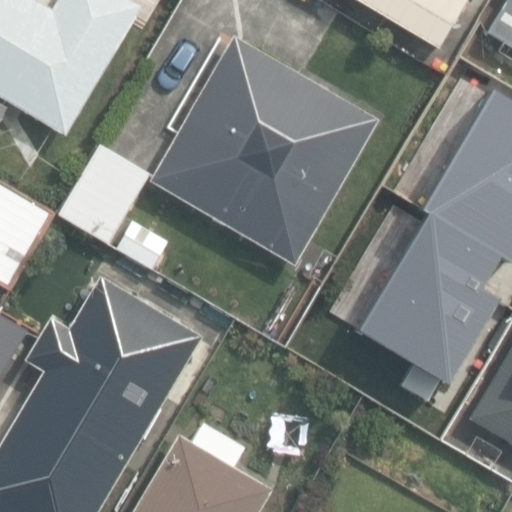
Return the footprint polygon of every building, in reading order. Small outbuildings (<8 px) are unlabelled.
[(0,0),(0,94),(64,132),(139,6),(129,0),(58,0),(52,10),(34,0),(0,0)] [(357,0),(437,47),(464,0),(357,0)] [(511,0),(506,0),(489,30),(511,43),(511,0)] [(151,179),(293,262),(375,120),(234,38),(151,179)] [(422,134),(371,220),(397,236),(412,211),(422,217),(458,156),(422,134)] [(58,213),(106,242),(147,173),(99,144),(58,213)] [(0,284),(9,290),(54,213),(0,181),(0,284)] [(0,511),(94,511),(199,336),(100,277),(0,445),(0,511)] [(511,347),(471,417),(511,441),(511,347)] [(240,437),(198,413),(187,432),(230,456),(240,437)] [(245,511),(264,482),(173,429),(124,511),(245,511)]
